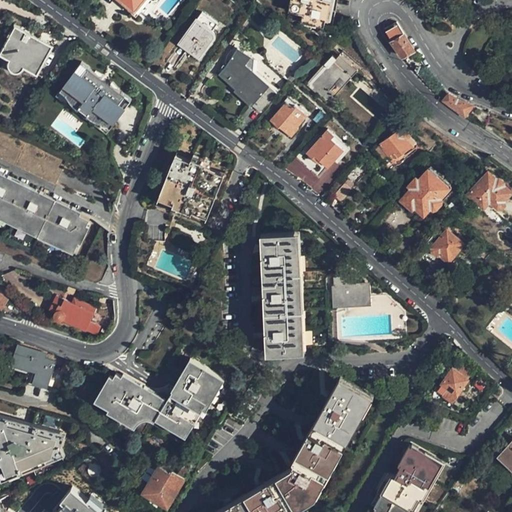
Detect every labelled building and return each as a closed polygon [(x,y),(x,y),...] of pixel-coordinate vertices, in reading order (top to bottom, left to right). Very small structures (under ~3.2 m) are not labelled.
[(121,0),(135,10),(143,0),(121,0)] [(143,0),(135,10),(132,14),(137,18),(150,0),(143,0)] [(303,0),(302,8),(304,9),(303,14),(317,16),(315,24),(333,28),(337,0),(303,0)] [(217,31),(214,28),(219,20),(202,9),(179,42),(200,57),(216,34),(217,31)] [(402,58),(414,50),(397,23),(385,30),(402,58)] [(36,72),(51,46),(15,26),(0,51),(8,56),(7,59),(7,62),(9,66),(12,69),(15,71),(19,71),(22,70),(27,66),(34,71),(36,72)] [(273,90),(257,76),(258,75),(249,68),(254,60),(242,52),(229,71),(225,76),(234,83),(232,85),(236,88),(238,87),(243,91),(240,95),(257,110),(273,90)] [(335,95),(358,68),(340,52),(337,56),(334,52),(328,59),(327,58),(306,82),(326,100),(332,93),(335,95)] [(132,99),(82,62),(73,74),(79,79),(71,91),(85,101),(88,97),(97,104),(95,108),(109,118),(117,106),(124,111),(132,99)] [(79,79),(73,74),(57,97),(107,133),(124,111),(117,106),(109,118),(95,108),(97,104),(88,97),(85,101),(71,91),(79,79)] [(449,93),(443,101),(454,109),(466,117),(473,105),(466,102),(460,99),(454,96),(449,93)] [(297,127),(308,113),(295,103),(293,106),(288,101),(271,121),(280,128),(281,127),(293,136),(299,128),(297,127)] [(83,123),(64,110),(58,118),(77,132),(83,123)] [(380,145),(389,157),(396,152),(400,157),(413,146),(407,138),(411,135),(413,131),(412,128),(411,126),(410,125),(407,124),(405,125),(404,125),(380,145)] [(66,158),(0,128),(0,158),(54,183),(66,158)] [(345,149),(333,138),(336,135),(328,128),(307,153),(315,160),(317,157),(328,167),(345,149)] [(396,152),(389,157),(397,167),(404,162),(400,157),(396,152)] [(191,158),(211,165),(212,161),(193,153),(191,158)] [(175,154),(173,159),(188,165),(190,160),(175,154)] [(173,159),(160,192),(175,198),(173,203),(172,205),(191,213),(192,211),(194,206),(210,212),(222,179),(208,173),(210,168),(211,165),(191,158),(190,160),(188,165),(173,159)] [(208,173),(222,179),(225,173),(210,168),(208,173)] [(429,168),(420,179),(413,187),(403,198),(414,208),(416,205),(425,213),(432,206),(434,207),(436,206),(441,200),(442,198),(440,197),(450,186),(429,168)] [(511,191),(488,171),(468,194),(484,207),(490,200),(498,207),(511,191)] [(88,216),(0,175),(0,211),(75,246),(88,216)] [(413,187),(420,179),(417,176),(410,184),(413,187)] [(342,201),(353,188),(346,182),(335,195),(342,201)] [(175,198),(160,192),(158,197),(173,203),(175,198)] [(453,199),(446,208),(454,214),(461,206),(453,199)] [(191,213),(172,205),(170,210),(189,218),(191,213)] [(194,206),(192,211),(208,217),(210,212),(194,206)] [(449,259),(465,242),(449,229),(443,236),(437,231),(429,243),(449,259)] [(303,343),(296,235),(265,237),(272,345),(303,343)] [(369,300),(369,281),(358,282),(357,271),(336,272),(338,301),(369,300)] [(63,306),(60,305),(56,315),(55,316),(55,318),(57,320),(59,320),(62,318),(87,329),(90,322),(96,307),(81,300),(78,305),(66,299),(63,306)] [(56,315),(60,305),(55,303),(51,313),(56,315)] [(87,329),(98,334),(101,327),(90,322),(87,329)] [(16,357),(20,345),(15,344),(12,356),(16,357)] [(47,353),(20,345),(16,357),(13,368),(30,372),(30,374),(32,375),(31,381),(48,386),(56,361),(46,359),(47,353)] [(473,364),(460,354),(455,362),(467,371),(473,364)] [(118,375),(115,380),(102,406),(113,412),(113,411),(140,426),(146,414),(153,419),(154,417),(159,420),(160,417),(190,433),(198,419),(195,417),(202,405),(205,407),(223,374),(195,358),(177,391),(175,390),(169,402),(118,375)] [(457,393),(468,377),(454,367),(453,367),(442,381),(457,393)] [(102,406),(115,380),(111,378),(97,403),(102,406)] [(278,511),(315,490),(370,393),(344,378),(291,467),(217,511),(278,511)] [(67,437),(68,430),(4,412),(0,413),(0,454),(7,473),(62,452),(63,448),(67,447),(64,438),(67,437)] [(511,464),(511,442),(501,455),(511,464)] [(423,457),(425,453),(410,444),(398,464),(399,465),(397,467),(391,464),(380,483),(385,486),(371,509),(369,509),(367,511),(423,511),(428,505),(422,501),(418,498),(437,465),(423,457)] [(191,467),(196,455),(190,452),(183,464),(146,445),(142,452),(154,458),(153,459),(161,463),(160,465),(185,479),(191,468),(191,467)] [(443,464),(425,453),(423,457),(437,465),(418,498),(422,501),(443,464)] [(89,462),(83,466),(92,476),(97,472),(89,462)] [(143,493),(169,506),(185,479),(160,465),(143,493)] [(511,511),(511,509),(466,477),(441,511),(511,511)] [(109,511),(74,484),(51,511),(109,511)]
